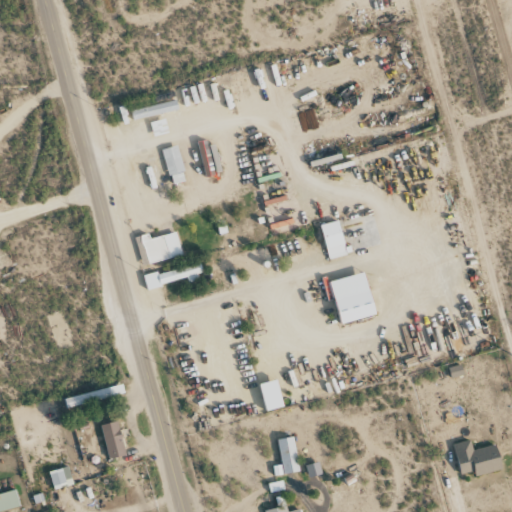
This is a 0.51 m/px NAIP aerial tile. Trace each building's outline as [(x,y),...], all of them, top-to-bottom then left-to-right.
[(216,144),(208,146),(207,140),(197,142),(204,177),(222,174),(216,144)] [(186,181),(177,146),(162,150),(171,185),(186,181)] [(329,260),(347,255),(339,221),(321,225),(329,260)] [(151,239),(149,234),(135,238),(143,266),(183,255),(176,232),(151,239)] [(146,288),(204,276),(201,264),(144,276),(146,288)] [(377,315),(365,272),(331,282),(342,325),(377,315)] [(284,409),(279,381),(261,384),(266,412),(284,409)] [(65,399),(67,410),(99,402),(99,400),(124,394),(122,385),(65,399)] [(109,460),(126,455),(118,422),(101,426),(109,460)] [(299,472),(296,438),(279,439),(282,474),(299,472)] [(503,469),(498,445),(473,450),(471,441),(454,444),(460,478),(503,469)] [(306,466),(309,478),(322,475),(319,463),(306,466)] [(49,472),(55,491),(73,485),(68,467),(49,472)] [(0,494),(0,511),(21,506),(16,490),(0,494)] [(300,511),(300,509),(287,511),(286,511),(284,497),(276,498),(278,508),(265,511),(264,511),(300,511)]
